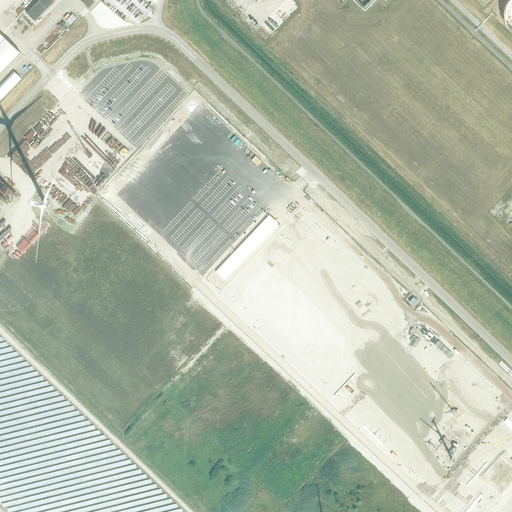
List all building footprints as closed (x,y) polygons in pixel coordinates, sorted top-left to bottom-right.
[(38,0),(39,0),(26,13),(35,22),(55,0),(38,0)] [(71,25),(77,18),(72,14),(66,20),(71,25)] [(0,73),(20,53),(0,33),(0,73)] [(14,71),(0,85),(0,101),(22,79),(21,78),(14,71)] [(115,79),(106,92),(112,96),(121,84),(115,79)] [(139,182),(146,176),(142,171),(139,174),(137,173),(133,176),(139,182)] [(224,280),(278,223),(269,215),(216,272),(224,280)] [(190,231),(192,228),(190,226),(191,224),(188,221),(184,225),(190,231)] [(289,236),(239,288),(253,302),(303,250),(289,236)] [(318,377),(374,318),(363,307),(374,295),(336,259),(323,272),(318,267),(263,325),(318,377)] [(414,306),(418,301),(414,297),(409,302),(414,306)] [(420,357),(389,328),(346,374),(377,403),(420,357)] [(57,333),(63,341),(67,339),(61,331),(57,333)] [(447,357),(451,353),(439,340),(434,345),(447,357)] [(66,371),(71,365),(67,362),(62,368),(66,371)] [(444,383),(432,372),(376,432),(431,483),(486,425),(481,420),(493,407),(455,371),(444,383)] [(511,446),(500,435),(450,487),(464,501),(511,451),(511,446)] [(24,470),(20,466),(16,470),(26,480),(30,477),(24,470)] [(8,475),(15,482),(21,476),(13,469),(8,475)] [(33,490),(28,496),(37,505),(42,499),(33,490)] [(485,511),(494,503),(484,493),(465,511),(485,511)]
